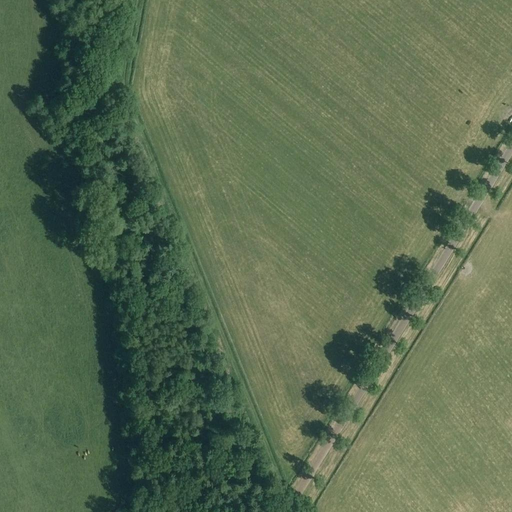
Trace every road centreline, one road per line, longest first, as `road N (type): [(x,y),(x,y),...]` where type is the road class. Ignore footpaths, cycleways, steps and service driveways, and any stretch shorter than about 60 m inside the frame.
road 1 (track): [(292,501),(130,75),(136,0)]
road 2 (unclassified): [(511,146),(286,511)]
